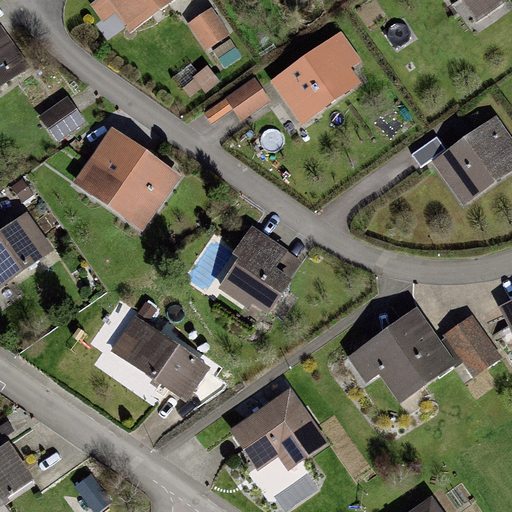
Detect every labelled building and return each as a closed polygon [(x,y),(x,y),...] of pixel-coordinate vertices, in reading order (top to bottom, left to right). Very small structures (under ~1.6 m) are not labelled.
[(95,0),(93,2),(103,16),(115,8),(127,24),(159,0),(95,0)] [(468,0),(478,13),(496,0),(468,0)] [(209,8),(196,18),(213,42),(226,33),(209,8)] [(338,28),(272,74),(301,116),(358,75),(348,61),(357,55),(338,28)] [(0,78),(24,60),(1,30),(0,30),(0,78)] [(190,61),(170,75),(174,81),(186,72),(192,80),(200,74),(190,61)] [(251,74),(222,95),(238,117),(267,95),(251,74)] [(69,93),(53,104),(63,117),(78,106),(69,93)] [(511,164),(511,136),(496,113),(441,150),(451,164),(443,170),(462,198),(511,164)] [(180,168),(108,122),(74,174),(146,221),(180,168)] [(434,132),(410,149),(417,160),(441,143),(434,132)] [(0,277),(48,243),(23,209),(0,225),(0,277)] [(251,221),(236,243),(242,247),(220,278),(266,310),(293,271),(275,258),(284,244),(251,221)] [(511,298),(503,304),(511,319),(511,298)] [(379,361),(400,392),(454,356),(419,304),(355,347),(370,368),(379,361)] [(207,360),(135,313),(115,343),(187,391),(207,360)] [(472,313),(448,328),(468,360),(478,354),(484,362),(498,354),(472,313)] [(290,385),(233,424),(257,459),(275,447),(286,463),(325,436),(290,385)] [(7,439),(0,443),(0,496),(31,477),(7,439)] [(444,511),(433,494),(406,511),(444,511)]
